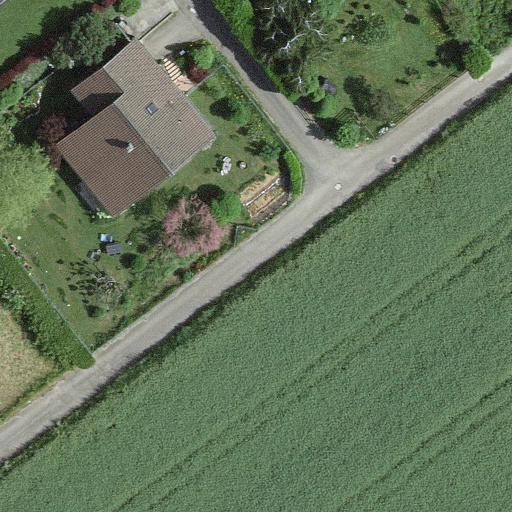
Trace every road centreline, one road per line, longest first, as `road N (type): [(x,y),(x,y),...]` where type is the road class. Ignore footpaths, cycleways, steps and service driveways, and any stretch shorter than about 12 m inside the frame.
road 1 (residential): [(345,186),(0,444)]
road 2 (residential): [(345,186),(198,0)]
road 3 (residential): [(511,58),(345,186)]
